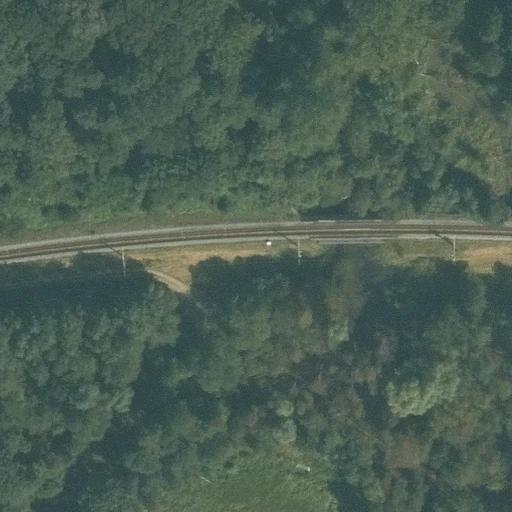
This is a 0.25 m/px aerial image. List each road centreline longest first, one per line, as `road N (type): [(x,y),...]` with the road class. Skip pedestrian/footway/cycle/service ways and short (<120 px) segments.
road 1 (track): [(199,312),(178,281),(157,271),(0,289)]
road 2 (track): [(361,328),(449,295),(511,287)]
